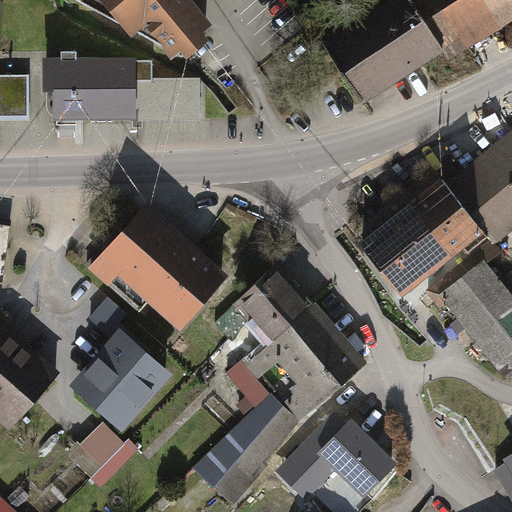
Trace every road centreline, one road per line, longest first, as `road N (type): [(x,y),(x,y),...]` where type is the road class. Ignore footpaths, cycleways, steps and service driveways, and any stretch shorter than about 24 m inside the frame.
road 1 (residential): [(488,511),(441,472),(414,428),(358,294),(294,205),(284,160)]
road 2 (secondary): [(284,160),(0,174)]
road 3 (secondary): [(511,76),(419,121),(284,160)]
